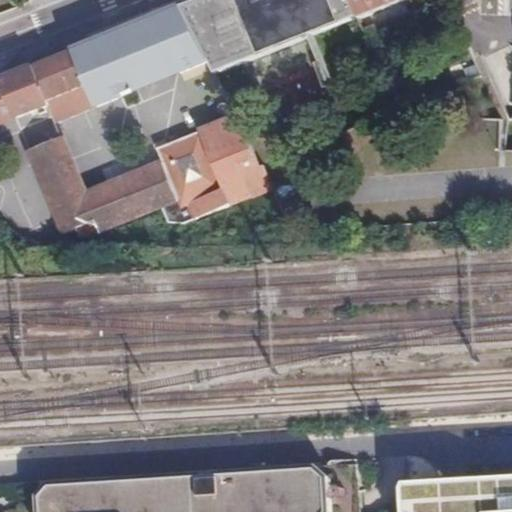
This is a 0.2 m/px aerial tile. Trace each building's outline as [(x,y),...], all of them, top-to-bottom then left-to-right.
[(350,0),(202,0),(183,8),(196,35),(199,42),(215,74),(358,18),(350,0)] [(350,0),(358,18),(405,0),(350,0)] [(134,27),(36,67),(49,101),(84,87),(87,94),(93,91),(90,84),(98,81),(199,42),(196,35),(183,8),(134,27)] [(363,29),(370,46),(381,42),(373,24),(363,29)] [(0,81),(0,125),(51,105),(49,101),(36,67),(0,81)] [(161,161),(186,223),(272,185),(263,164),(258,166),(235,115),(155,148),(161,161)] [(167,224),(186,223),(161,161),(84,193),(68,152),(63,137),(29,151),(59,225),(64,236),(75,232),(77,238),(89,237),(103,230),(161,208),(167,224)] [(314,467),(242,472),(243,482),(215,484),(215,473),(212,474),(212,479),(201,480),(201,475),(46,485),(37,498),(37,511),(329,511),(328,478),(314,467)] [(243,482),(242,472),(215,473),(215,484),(243,482)] [(511,511),(511,474),(401,481),(401,511),(511,511)]
